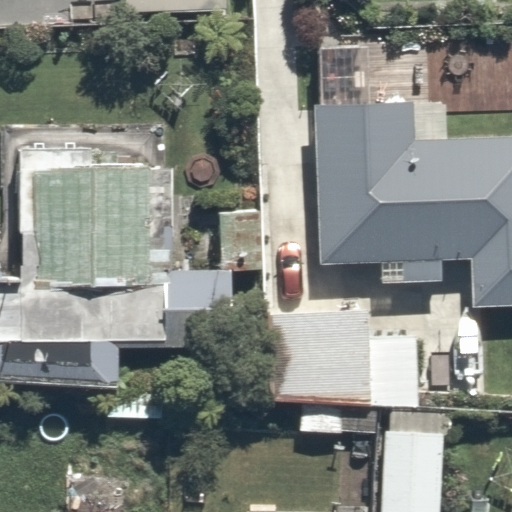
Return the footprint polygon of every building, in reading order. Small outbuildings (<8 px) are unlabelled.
[(225,0),(127,0),(128,11),(226,6),(225,0)] [(394,87),(302,86),(300,250),(452,252),(451,292),(511,293),(511,142),(393,141),(394,87)] [(1,268),(0,268),(0,319),(169,324),(174,126),(4,122),(1,268)] [(407,300),(254,290),(248,380),(401,389),(407,300)] [(441,511),(446,413),(386,411),(379,511),(441,511)]
